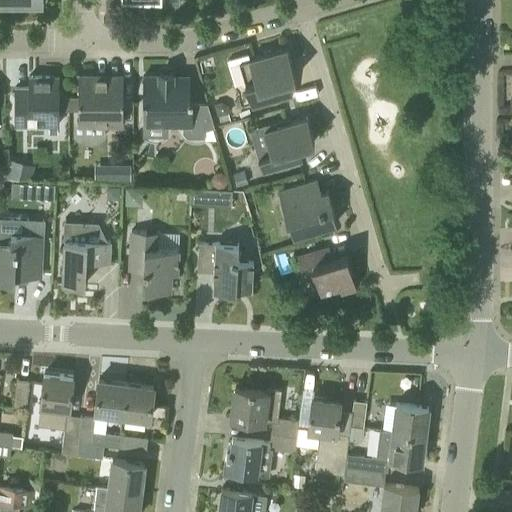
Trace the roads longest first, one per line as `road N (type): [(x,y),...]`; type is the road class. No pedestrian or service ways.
road 1 (residential): [(479,354),(481,0)]
road 2 (residential): [(387,303),(301,3)]
road 3 (residential): [(473,354),(194,342)]
road 4 (residential): [(301,3),(190,41),(79,40)]
road 5 (residential): [(194,342),(0,332)]
road 6 (residential): [(172,511),(194,342)]
road 7 (residential): [(452,511),(473,354)]
